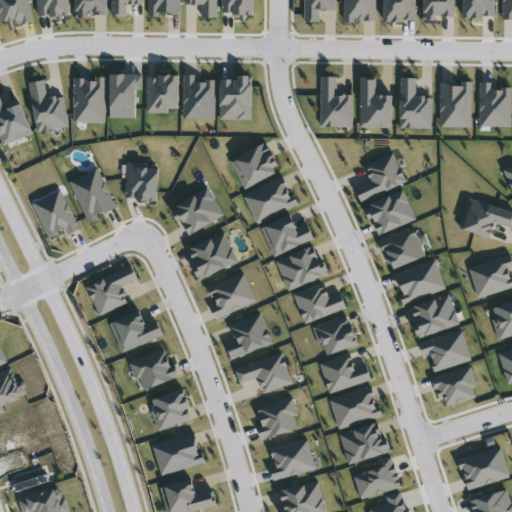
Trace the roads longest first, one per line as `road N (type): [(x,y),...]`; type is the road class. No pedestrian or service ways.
road 1 (residential): [(511,51),(88,43),(0,59)]
road 2 (residential): [(420,440),(359,260),(299,137),(277,49)]
road 3 (tertiary): [(137,511),(95,393),(0,193)]
road 4 (residential): [(138,236),(203,365),(249,511)]
road 5 (tertiary): [(0,264),(69,401),(106,511)]
road 6 (residential): [(0,301),(138,236)]
